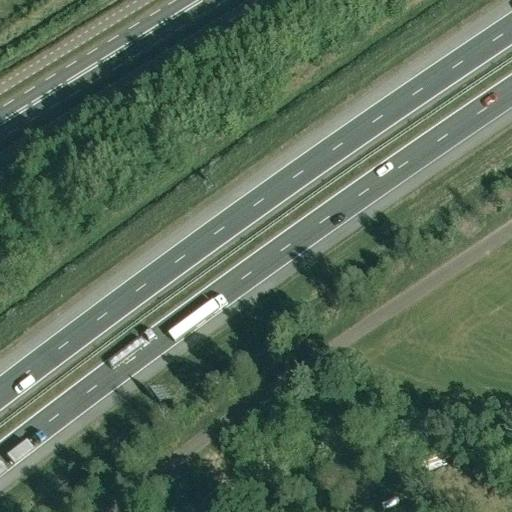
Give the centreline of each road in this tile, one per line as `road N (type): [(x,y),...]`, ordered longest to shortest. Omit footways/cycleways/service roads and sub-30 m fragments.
road 1 (motorway): [(0,460),(248,274),(511,92)]
road 2 (motorway): [(511,29),(120,301),(0,394)]
road 3 (unclassified): [(113,511),(200,440),(511,228)]
road 4 (secondary): [(0,128),(208,0)]
